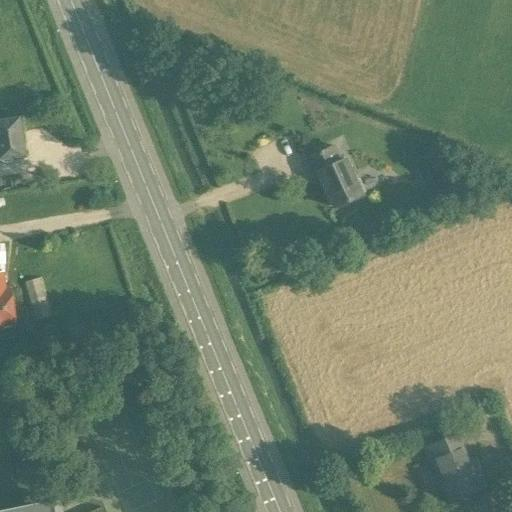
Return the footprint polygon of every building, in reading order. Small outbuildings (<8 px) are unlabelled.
[(0,159),(25,156),(18,117),(0,120),(0,159)] [(321,181),(332,207),(360,195),(344,159),(340,161),(334,146),(305,159),(316,183),(321,181)] [(425,186),(431,199),(445,192),(439,180),(425,186)] [(0,325),(12,324),(8,290),(3,291),(1,274),(0,274),(0,325)] [(484,487),(476,468),(477,467),(473,459),(467,461),(456,435),(423,448),(429,462),(432,461),(448,501),(484,487)] [(0,511),(62,511),(60,497),(0,509),(0,511)]
